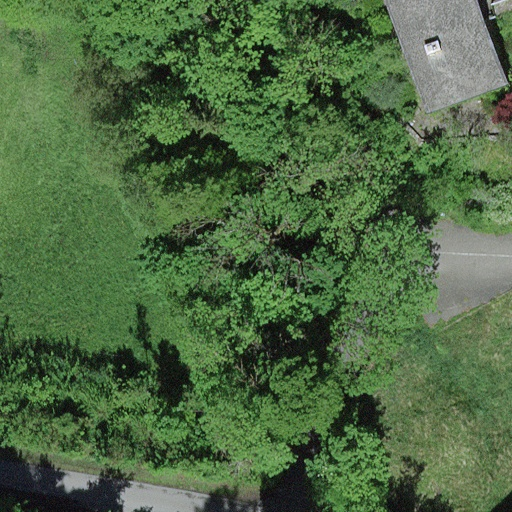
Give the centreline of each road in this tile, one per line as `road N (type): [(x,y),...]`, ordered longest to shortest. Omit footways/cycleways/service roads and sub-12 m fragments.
road 1 (residential): [(511,256),(392,289),(343,351),(302,472),(306,511)]
road 2 (unclassified): [(0,474),(185,511)]
